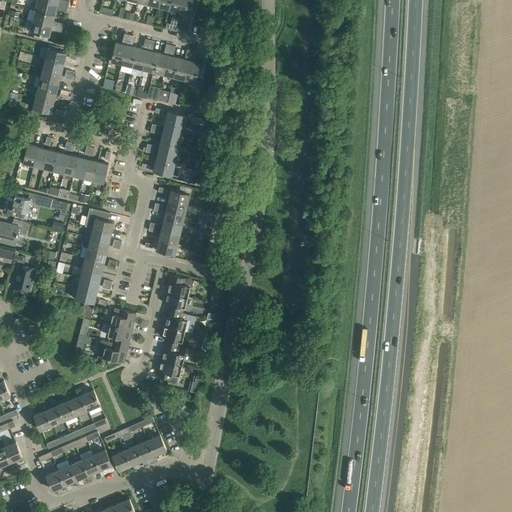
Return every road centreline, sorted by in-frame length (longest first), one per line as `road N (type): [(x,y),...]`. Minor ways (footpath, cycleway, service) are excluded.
road 1 (motorway): [(389,0),(377,208),(344,511)]
road 2 (motorway): [(373,511),(417,0)]
road 3 (residential): [(207,475),(160,470),(59,501),(48,497),(6,357)]
road 4 (unclassified): [(245,281),(270,155),(268,0)]
road 5 (unclassified): [(207,475),(245,281)]
road 6 (residential): [(135,146),(73,128),(94,25)]
road 7 (residential): [(163,262),(130,254),(145,191),(127,179),(135,146)]
road 8 (residential): [(132,377),(142,369),(163,262)]
